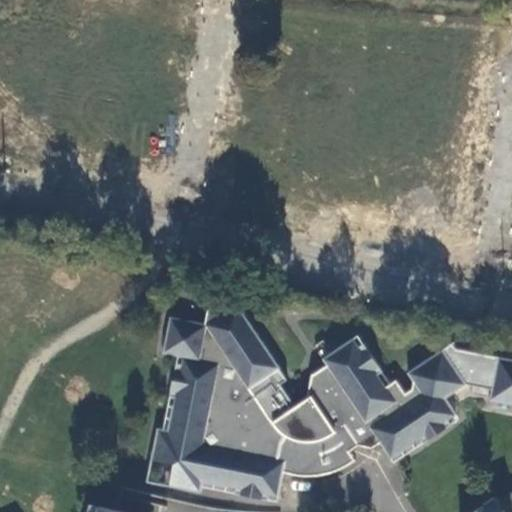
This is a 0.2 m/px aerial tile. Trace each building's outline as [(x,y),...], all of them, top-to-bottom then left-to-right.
[(122,94),(126,66),(64,57),(1,48),(0,55),(0,124),(115,141),(122,94)] [(126,66),(122,94),(115,141),(111,169),(187,181),(198,106),(201,79),(126,66)] [(298,92),(284,181),(462,209),(476,119),(446,115),(452,82),(353,67),(348,99),(298,92)] [(481,87),(452,82),(446,115),(476,119),(481,87)] [(279,494),(284,470),(288,471),(302,473),(317,473),(329,472),(326,465),(330,462),(327,456),(324,457),(322,452),(326,450),(333,447),(339,444),(353,434),(360,443),(372,446),(380,441),(385,449),(400,452),(415,443),(413,440),(420,436),(424,442),(451,424),(447,417),(455,412),(446,397),(467,383),(492,388),(490,399),(511,403),(511,358),(457,347),(453,342),(455,341),(455,340),(408,372),(414,381),(412,388),(406,393),(397,379),(385,387),(377,374),(383,370),(364,342),(358,346),(352,338),(323,358),(327,364),(312,374),(307,398),(273,421),(250,387),(280,367),(233,297),(212,292),(206,323),(209,327),(197,335),(194,330),(169,324),(164,352),(185,357),(184,364),(176,362),(170,395),(177,397),(176,404),(173,403),(168,429),(158,427),(151,458),(174,463),(170,486),(201,492),(203,482),(228,487),(229,484),(236,485),(235,493),(268,499),(269,492),(279,494)] [(171,316),(169,324),(194,330),(197,335),(209,327),(206,323),(171,316)] [(360,443),(353,434),(339,444),(333,447),(326,450),(322,452),(324,457),(327,456),(330,462),(326,465),(329,472),(336,470),(342,468),(347,465),(355,460),(349,451),(360,443)] [(22,477),(5,511),(44,511),(54,491),(22,477)] [(511,511),(511,492),(498,501),(496,497),(472,511),(511,511)]
